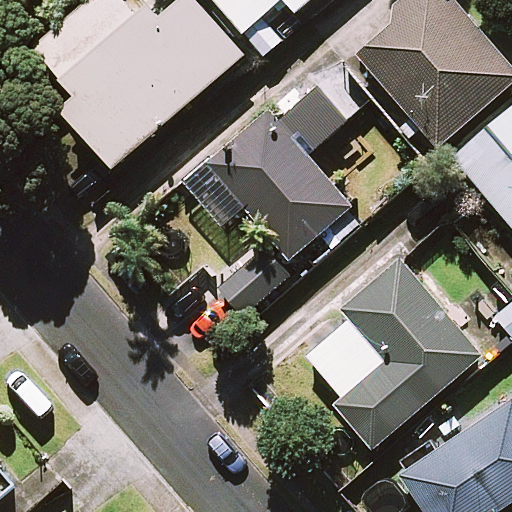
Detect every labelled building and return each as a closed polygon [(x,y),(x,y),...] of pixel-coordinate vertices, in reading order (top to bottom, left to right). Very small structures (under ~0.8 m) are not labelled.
[(249,59),(199,0),(99,0),(41,49),(87,105),(73,117),(117,169),(249,59)] [(316,0),(218,0),(248,34),(288,0),(289,0),(301,13),(316,0)] [(511,87),(511,64),(455,0),(410,0),(393,15),(401,24),(362,58),(442,149),(511,87)] [(292,261),(322,237),(335,252),(366,225),(353,210),(355,209),(315,161),(353,129),(319,89),(284,118),(279,111),(213,167),(292,261)] [(511,114),(459,160),(511,222),(511,114)] [(294,277),(269,249),(223,289),(247,317),(294,277)] [(486,359),(406,263),(347,312),(356,322),(313,357),(347,399),(339,405),(376,450),(486,359)] [(511,304),(498,319),(511,332),(511,304)] [(506,511),(511,508),(511,408),(410,477),(434,511),(506,511)] [(0,511),(0,503),(16,490),(0,471),(0,511)]
